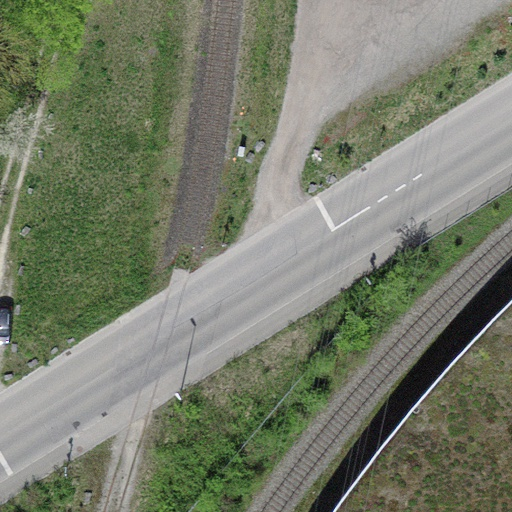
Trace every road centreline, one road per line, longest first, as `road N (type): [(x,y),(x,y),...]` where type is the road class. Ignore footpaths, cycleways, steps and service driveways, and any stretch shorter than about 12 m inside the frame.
road 1 (unclassified): [(511,129),(0,437)]
road 2 (track): [(0,203),(61,0)]
